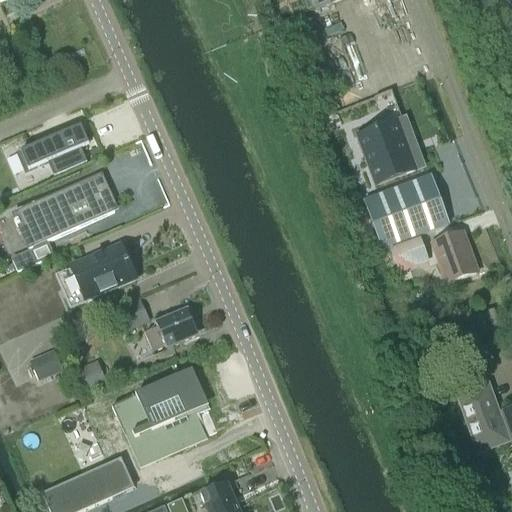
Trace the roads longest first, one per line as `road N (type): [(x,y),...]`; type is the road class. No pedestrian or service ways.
road 1 (tertiary): [(312,511),(93,0)]
road 2 (unclassified): [(511,238),(416,0)]
